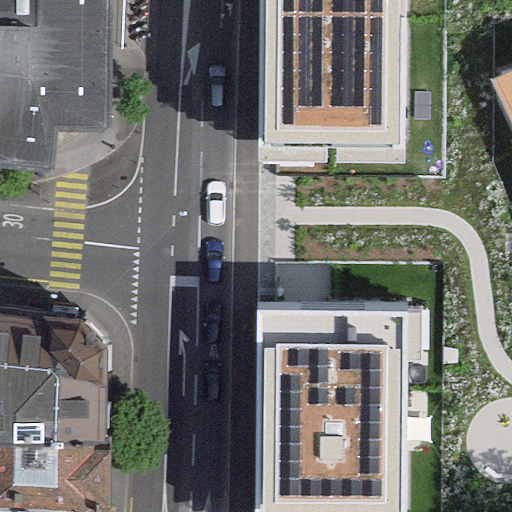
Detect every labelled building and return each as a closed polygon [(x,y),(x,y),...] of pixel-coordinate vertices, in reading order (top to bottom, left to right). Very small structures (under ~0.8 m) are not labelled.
[(0,0),(0,152),(70,160),(110,130),(115,6),(114,0),(0,0)] [(264,0),(263,165),(405,164),(409,0),(264,0)] [(511,78),(496,85),(511,123),(511,78)] [(87,314),(0,304),(0,430),(104,433),(110,334),(87,314)] [(406,511),(406,307),(259,308),(255,511),(406,511)] [(0,430),(0,489),(106,493),(104,433),(0,430)] [(0,489),(0,511),(104,511),(106,493),(0,489)]
